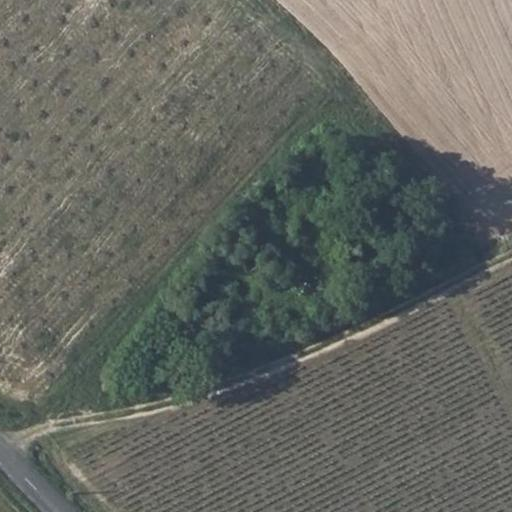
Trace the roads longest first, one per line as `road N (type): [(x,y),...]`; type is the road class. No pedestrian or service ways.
road 1 (track): [(2,458),(39,433),(195,403),(369,336),(511,262)]
road 2 (track): [(447,295),(511,417)]
